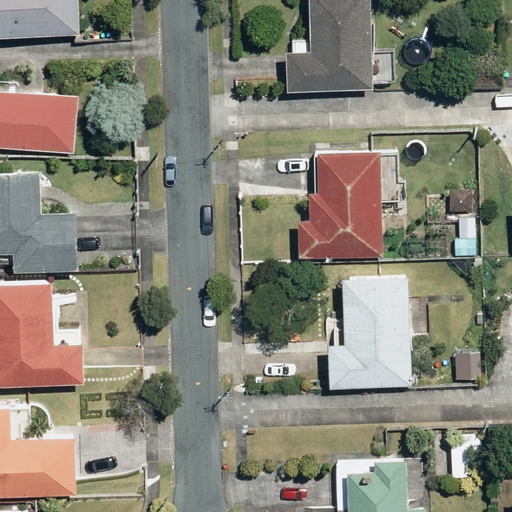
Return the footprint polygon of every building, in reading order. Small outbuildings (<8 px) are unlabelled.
[(0,0),(0,30),(88,29),(87,0),(0,0)] [(384,56),(382,0),(318,0),(319,44),(295,44),(295,80),(395,79),(394,56),(384,56)] [(86,89),(0,81),(0,140),(81,147),(86,89)] [(396,144),(331,142),(330,183),(323,182),(322,212),(308,212),(307,250),(393,253),(396,144)] [(0,246),(24,247),(24,262),(92,262),(92,203),(56,203),(56,158),(0,157),(0,246)] [(480,212),(462,212),(462,253),(480,253),(480,212)] [(423,267),(356,265),(354,333),(342,332),(340,378),(419,381),(423,267)] [(68,271),(6,270),(4,375),(94,377),(94,332),(67,331),(68,271)] [(0,488),(83,485),(85,424),(23,422),(24,393),(0,392),(0,488)] [(415,498),(414,448),(383,447),(383,459),(358,458),(356,507),(339,507),(338,511),(432,511),(433,498),(415,498)] [(48,511),(49,502),(0,500),(0,511),(48,511)]
